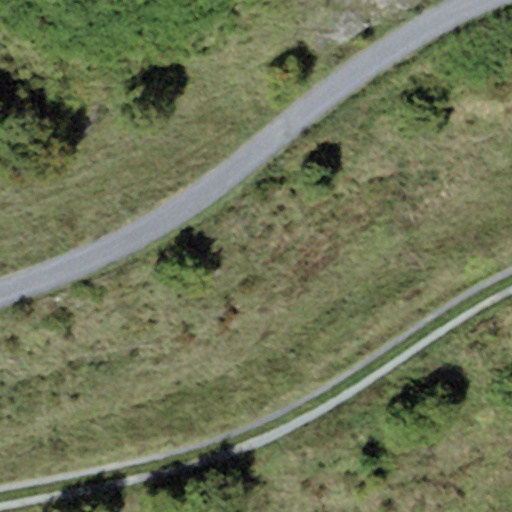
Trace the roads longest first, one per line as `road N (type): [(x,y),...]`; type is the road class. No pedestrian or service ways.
road 1 (track): [(505,0),(374,67),(222,207),(0,306)]
road 2 (track): [(0,496),(243,437),(511,277)]
